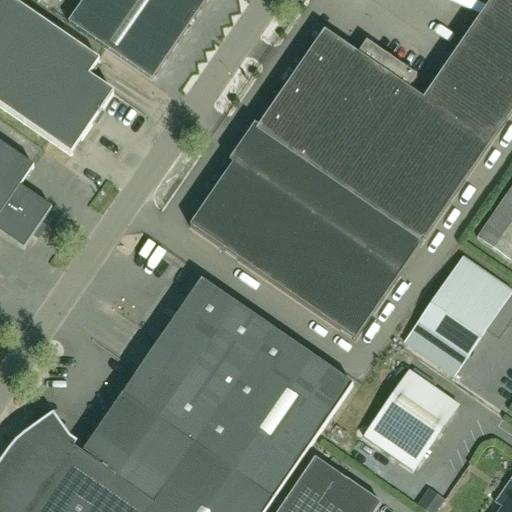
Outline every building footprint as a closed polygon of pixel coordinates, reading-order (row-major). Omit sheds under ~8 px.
[(0,0),(0,108),(72,158),(115,95),(91,78),(101,63),(10,0),(0,0)] [(152,82),(208,0),(85,0),(68,24),(152,82)] [(256,133),(421,247),(511,115),(511,0),(493,0),(424,102),(408,91),(417,78),(367,44),(358,56),(325,33),(256,133)] [(421,247),(256,133),(233,166),(190,229),(355,342),(399,280),(421,247)] [(0,204),(43,234),(48,227),(43,224),(52,210),(21,189),(34,169),(0,144),(0,204)] [(511,189),(477,240),(510,263),(511,259),(511,189)] [(43,234),(0,204),(0,234),(24,251),(34,237),(39,240),(43,234)] [(511,292),(464,259),(418,325),(468,360),(488,330),(501,338),(511,321),(511,292)] [(204,280),(122,398),(82,456),(74,451),(73,451),(65,446),(53,429),(54,429),(52,426),(36,437),(37,438),(29,443),(21,450),(15,458),(3,474),(0,479),(0,511),(266,511),(274,502),(355,384),(204,280)] [(393,343),(322,445),(348,463),(364,439),(413,473),(459,408),(433,389),(411,374),(410,374),(419,361),(393,343)] [(425,344),(419,353),(438,367),(445,358),(425,344)] [(279,511),(376,511),(381,505),(315,460),(279,511)] [(437,487),(451,479),(443,466),(430,474),(437,487)] [(413,508),(420,511),(431,511),(438,501),(423,492),(413,508)]
